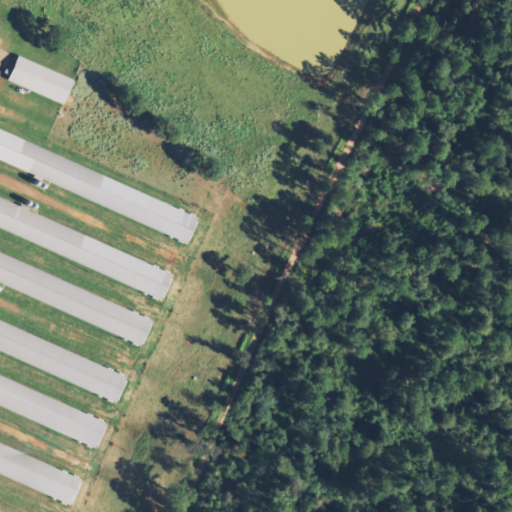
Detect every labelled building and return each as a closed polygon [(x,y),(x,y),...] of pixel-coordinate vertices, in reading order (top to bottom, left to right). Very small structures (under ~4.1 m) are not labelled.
[(67,104),(77,79),(21,56),(10,81),(67,104)] [(0,131),(0,162),(192,235),(202,208),(0,131)] [(176,267),(0,197),(0,228),(166,293),(176,267)] [(131,369),(0,317),(0,348),(120,396),(131,369)] [(111,416),(0,371),(0,402),(100,442),(111,416)]
